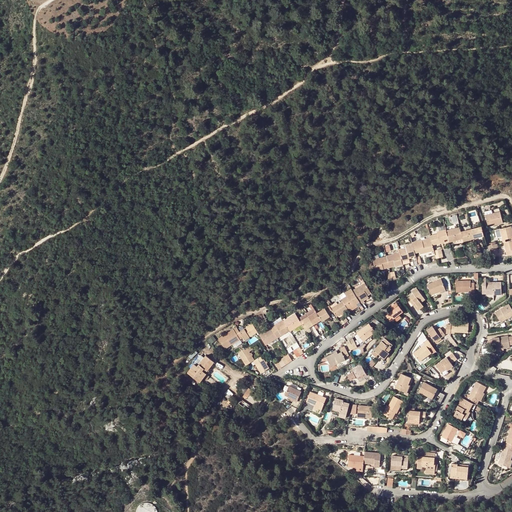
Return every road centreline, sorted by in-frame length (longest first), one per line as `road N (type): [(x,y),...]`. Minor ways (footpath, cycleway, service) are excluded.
road 1 (track): [(511,203),(502,196),(436,214),(362,248),(334,284),(232,320),(167,368),(166,384),(203,428),(185,473),(187,511)]
road 2 (track): [(0,277),(36,243),(84,219),(118,183),(296,85),(335,45),(345,0)]
road 3 (residential): [(317,353),(311,372),(322,383),(373,392),(426,318),(471,309),(480,329),(469,366)]
road 4 (residential): [(511,266),(418,273),(317,353)]
road 5 (track): [(53,0),(35,17),(34,68),(0,180)]
road 6 (residential): [(291,413),(313,440),(431,440)]
